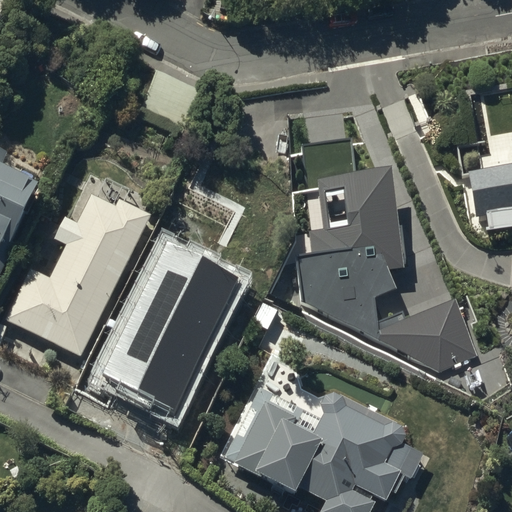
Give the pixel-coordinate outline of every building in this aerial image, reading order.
[(0,273),(16,241),(11,239),(39,181),(2,163),(8,152),(0,147),(0,273)] [(511,163),(467,172),(476,219),(486,218),(488,232),(511,227),(511,163)] [(8,318),(82,355),(151,215),(119,199),(115,207),(91,195),(77,223),(66,217),(56,239),(68,244),(50,280),(32,271),(8,318)] [(175,422),(204,361),(194,356),(222,295),(220,294),(229,275),(158,241),(132,295),(142,300),(139,306),(143,308),(125,345),(159,362),(153,374),(158,376),(143,407),(175,422)] [(321,511),(369,511),(375,500),(352,490),(354,485),(387,499),(391,490),(398,493),(406,475),(412,478),(423,454),(403,443),(403,442),(404,441),(404,440),(405,439),(405,438),(405,437),(406,436),(406,435),(406,434),(406,433),(405,432),(405,431),(405,430),(404,429),(404,428),(403,427),(403,426),(402,426),(401,425),(400,424),(399,424),(398,423),(397,423),(396,423),(395,422),(394,422),(393,422),(392,422),(391,422),(390,423),(389,423),(388,423),(387,424),(386,424),(385,425),(346,406),(346,405),(346,404),(346,403),(345,402),(345,401),(345,400),(344,399),(344,398),(343,397),(342,397),(341,396),(341,395),(340,395),(339,394),(338,394),(337,393),(336,393),(335,393),(334,393),(333,393),(332,393),(331,393),(330,394),(329,394),(328,395),(327,395),(326,396),(325,397),(324,398),(323,399),(323,400),(322,401),(322,402),(322,403),(322,404),(322,405),(322,406),(322,407),(322,408),(322,409),(323,410),(323,411),(324,412),(321,419),(260,388),(225,457),(257,473),(258,470),(298,491),(300,486),(328,500),(321,511)]
